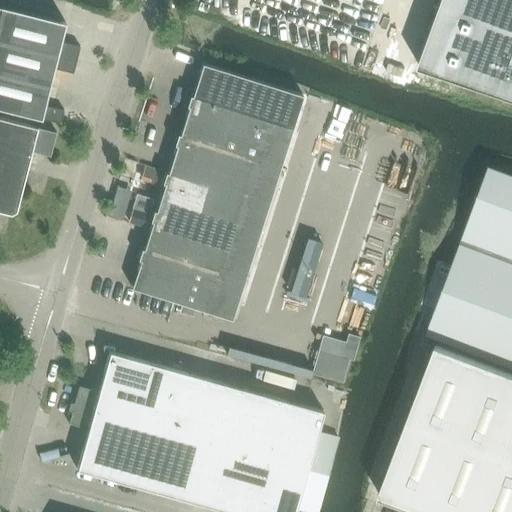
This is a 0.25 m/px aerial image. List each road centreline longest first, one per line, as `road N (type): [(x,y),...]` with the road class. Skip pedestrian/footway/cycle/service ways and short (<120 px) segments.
road 1 (unclassified): [(153,0),(55,291)]
road 2 (unclassified): [(55,291),(0,492)]
